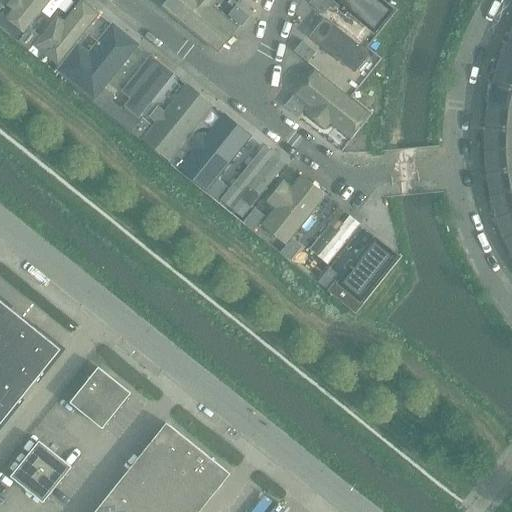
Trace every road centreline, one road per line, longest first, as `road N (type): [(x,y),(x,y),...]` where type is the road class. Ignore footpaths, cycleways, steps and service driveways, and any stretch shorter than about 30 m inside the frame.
road 1 (unclassified): [(0,224),(359,511)]
road 2 (residential): [(450,165),(341,173),(246,93)]
road 3 (residential): [(450,165),(454,100),(470,37),(491,0)]
road 4 (residential): [(511,309),(478,259),(450,165)]
road 5 (residential): [(246,93),(124,0)]
